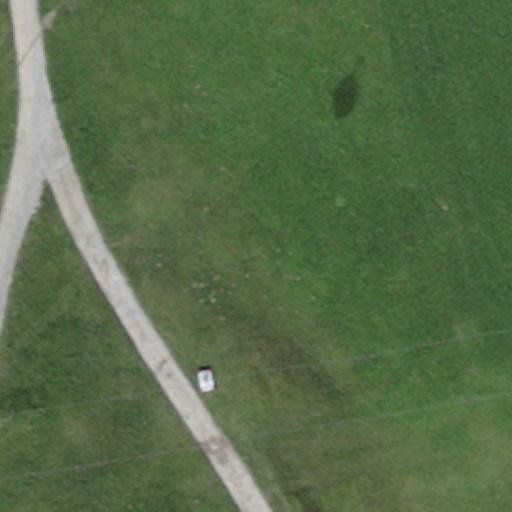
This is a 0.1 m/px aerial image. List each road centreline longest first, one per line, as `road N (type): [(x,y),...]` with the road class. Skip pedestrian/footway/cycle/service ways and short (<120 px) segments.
road 1 (track): [(35,108),(88,242),(261,511)]
road 2 (track): [(0,284),(35,108)]
